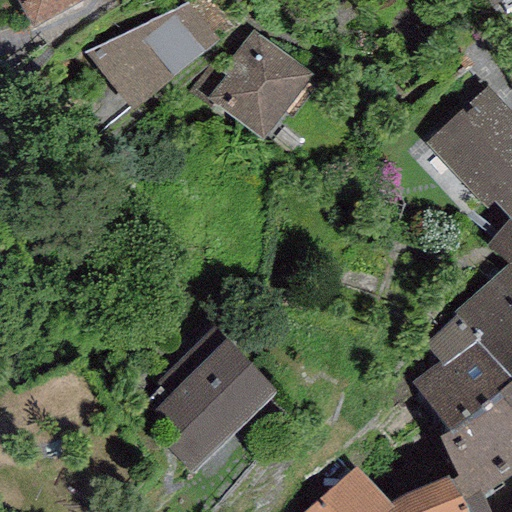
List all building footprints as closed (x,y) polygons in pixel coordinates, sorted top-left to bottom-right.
[(18,0),(33,25),(74,0),(18,0)] [(45,75),(93,137),(127,105),(131,109),(217,34),(187,2),(83,50),(45,75)] [(211,64),(190,92),(210,107),(214,101),(261,136),(310,71),(252,28),(220,71),(211,64)] [(511,109),(487,84),(424,141),(502,222),(487,240),(506,260),(511,265),(511,109)] [(511,265),(506,260),(454,311),(511,371),(511,265)] [(413,379),(451,418),(496,386),(511,373),(511,371),(454,311),(422,342),(441,358),(413,379)] [(137,421),(189,472),(276,385),(224,334),(137,421)] [(511,373),(496,386),(511,404),(511,373)] [(511,466),(511,404),(496,386),(451,418),(437,427),(455,468),(446,471),(463,492),(479,486),(511,466)] [(463,511),(472,509),(463,492),(446,471),(409,486),(390,496),(355,462),(300,511),(463,511)] [(490,511),(479,486),(463,492),(472,509),(463,511),(490,511)]
